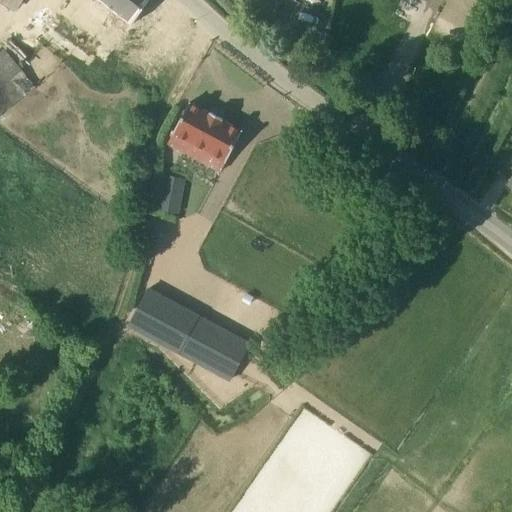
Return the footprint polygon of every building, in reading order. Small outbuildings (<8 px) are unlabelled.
[(100,0),(130,23),(148,0),(100,0)] [(118,40),(103,60),(114,69),(129,49),(118,40)] [(0,91),(28,92),(29,45),(7,45),(7,56),(0,56),(0,91)] [(203,161),(209,150),(227,160),(242,131),(222,120),(222,118),(211,112),(210,114),(189,102),(174,132),(175,132),(169,143),(203,161)] [(161,196),(159,208),(172,210),(174,198),(161,196)] [(149,288),(128,325),(130,326),(231,381),(239,366),(251,343),(149,288)]
